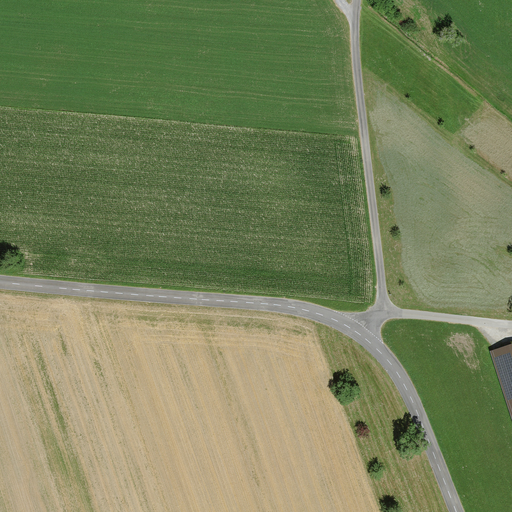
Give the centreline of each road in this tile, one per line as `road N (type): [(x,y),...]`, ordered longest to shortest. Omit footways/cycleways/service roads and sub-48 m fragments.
road 1 (tertiary): [(0,279),(272,302),(358,327)]
road 2 (tertiary): [(358,327),(391,362),(456,511)]
road 3 (residential): [(511,323),(382,309),(358,327)]
